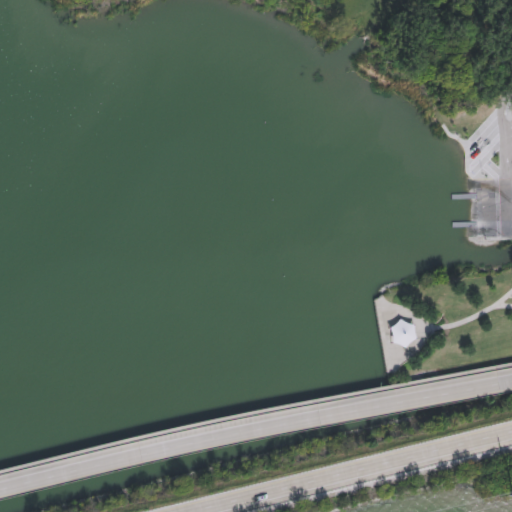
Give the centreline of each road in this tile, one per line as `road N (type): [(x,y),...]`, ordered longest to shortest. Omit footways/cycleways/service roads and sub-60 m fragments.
road 1 (primary): [(511,379),(0,486)]
road 2 (primary): [(180,511),(402,457)]
